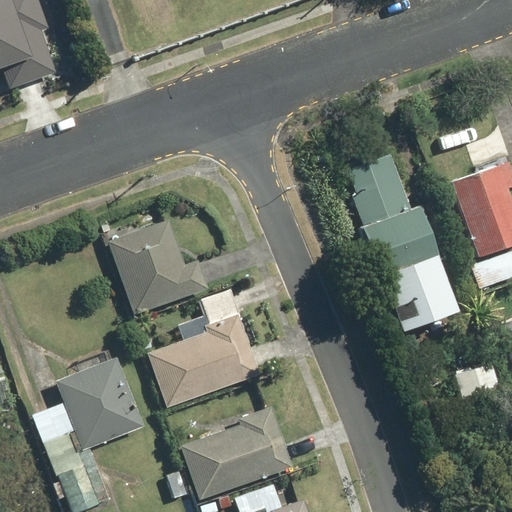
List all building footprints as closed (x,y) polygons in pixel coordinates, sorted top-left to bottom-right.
[(0,0),(0,66),(4,65),(8,77),(44,65),(31,26),(45,21),(37,0),(0,0)] [(351,196),(347,197),(358,229),(354,230),(390,334),(445,315),(419,239),(423,238),(414,211),(405,214),(386,157),(346,171),(351,186),(348,187),(351,196)] [(502,166),(446,185),(472,259),(511,245),(511,225),(500,191),(510,188),(502,166)] [(102,243),(129,317),(203,291),(192,262),(179,267),(163,221),(102,243)] [(511,268),(506,253),(466,267),(474,291),(511,276),(511,268)] [(139,356),(159,409),(256,375),(225,290),(196,301),(201,316),(171,327),(176,342),(139,356)] [(511,320),(494,327),(511,379),(511,320)] [(138,429),(111,359),(49,382),(69,433),(40,444),(55,483),(49,486),(55,501),(61,498),(66,511),(77,511),(105,502),(85,449),(138,429)] [(469,370),(449,376),(458,408),(464,408),(464,412),(497,402),(485,362),(468,367),(469,370)] [(0,414),(12,411),(0,377),(0,414)] [(174,448),(194,501),(287,468),(265,408),(232,420),(235,426),(174,448)] [(174,473),(162,477),(169,500),(182,496),(174,473)] [(300,511),(297,502),(268,511),(300,511)]
